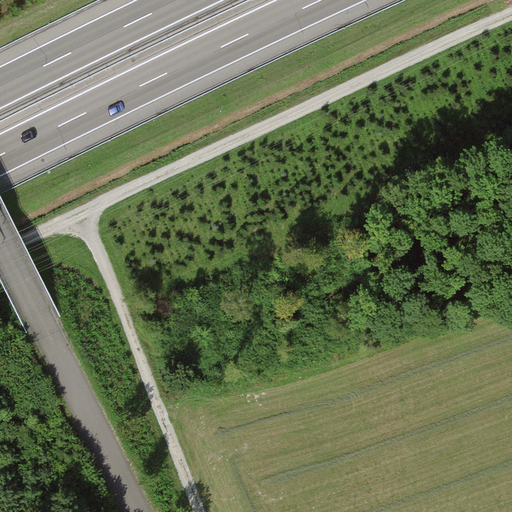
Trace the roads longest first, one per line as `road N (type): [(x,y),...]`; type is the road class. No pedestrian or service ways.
road 1 (track): [(511,13),(26,240)]
road 2 (motorway): [(0,157),(325,0)]
road 3 (track): [(197,511),(86,213)]
road 4 (unclassified): [(136,511),(0,245)]
road 5 (motorway): [(183,0),(0,89)]
